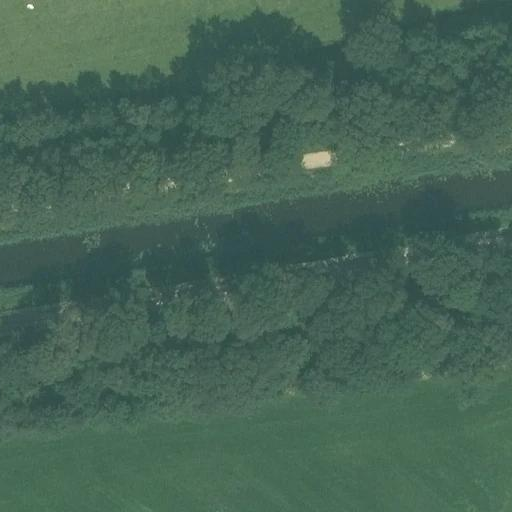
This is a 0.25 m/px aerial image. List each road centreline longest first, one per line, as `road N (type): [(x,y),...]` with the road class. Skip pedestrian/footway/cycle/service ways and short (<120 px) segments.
road 1 (track): [(511,242),(0,326)]
road 2 (track): [(0,212),(511,131)]
